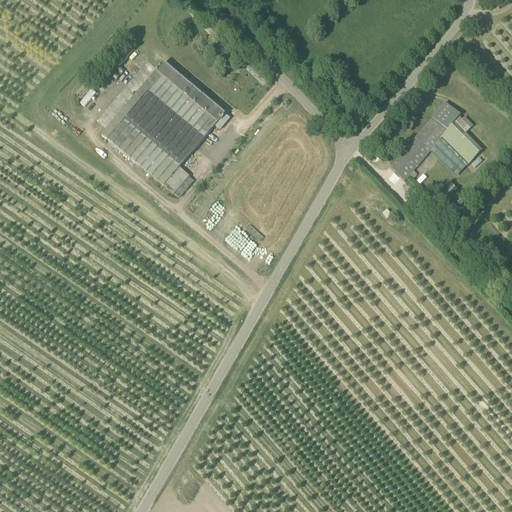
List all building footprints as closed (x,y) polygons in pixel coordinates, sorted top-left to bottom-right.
[(188,190),(183,186),(189,178),(179,171),(216,128),(220,131),(229,120),(225,117),(163,65),(102,137),(173,197),(175,195),(180,200),(188,190)] [(242,111),(249,103),(234,88),(227,95),(242,111)] [(483,153),(465,135),(473,128),(464,119),(462,121),(460,119),(461,118),(445,105),(389,170),(404,183),(409,178),(413,182),(417,176),(413,173),(434,148),(450,163),(457,156),(468,168),(483,153)] [(451,185),(439,199),(437,197),(434,200),(442,208),(446,205),(443,203),(456,190),(451,185)] [(387,212),(383,216),(387,220),(391,217),(387,212)]
